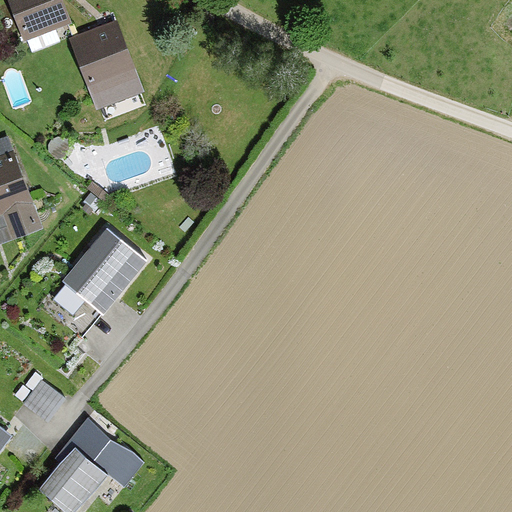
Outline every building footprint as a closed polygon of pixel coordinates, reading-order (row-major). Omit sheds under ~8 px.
[(68,28),(58,0),(1,0),(18,45),(68,28)] [(135,78),(115,21),(65,38),(85,95),(135,78)] [(0,218),(32,207),(12,151),(0,154),(0,218)] [(147,261),(107,228),(62,282),(103,315),(147,261)] [(0,457),(16,435),(0,423),(0,457)] [(72,511),(106,475),(75,447),(37,489),(63,511),(72,511)]
